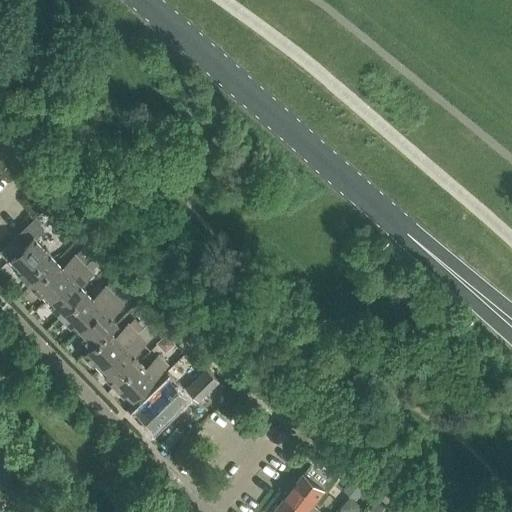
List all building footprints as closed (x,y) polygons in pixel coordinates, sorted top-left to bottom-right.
[(56,260),(35,238),(43,230),(32,219),(12,238),(21,247),(7,261),(30,285),(56,260)] [(74,241),(74,236),(71,233),(67,233),(63,236),(63,241),(66,244),(70,244),(74,241)] [(84,246),(75,256),(83,264),(92,255),(84,246)] [(83,264),(75,256),(75,255),(63,267),(56,260),(30,285),(46,301),(83,264)] [(60,316),(86,291),(80,285),(92,273),(83,264),(46,301),(60,316)] [(75,332),(113,294),(121,287),(112,278),(104,286),(105,287),(93,298),(86,291),(60,316),(75,332)] [(91,348),(108,331),(116,323),(109,315),(121,303),(113,294),(75,332),(91,348)] [(98,370),(136,332),(128,325),(115,337),(108,331),(91,348),(83,355),(98,370)] [(113,385),(139,360),(133,354),(145,342),(136,332),(98,370),(113,385)] [(128,401),(167,364),(157,355),(145,367),(139,360),(113,385),(128,401)] [(197,402),(218,381),(206,369),(185,390),(197,402)] [(152,429),(186,396),(165,375),(158,381),(162,385),(135,411),(152,429)] [(339,470),(311,449),(306,456),(312,461),(333,477),(339,470)] [(312,461),(304,471),(326,488),(333,477),(312,461)] [(307,511),(309,509),(326,488),(304,471),(273,511),(307,511)] [(350,494),(358,485),(351,479),(343,489),(350,494)] [(357,500),(364,490),(358,485),(350,494),(357,500)] [(391,511),(392,511),(378,500),(371,510),(373,511),(391,511)]
